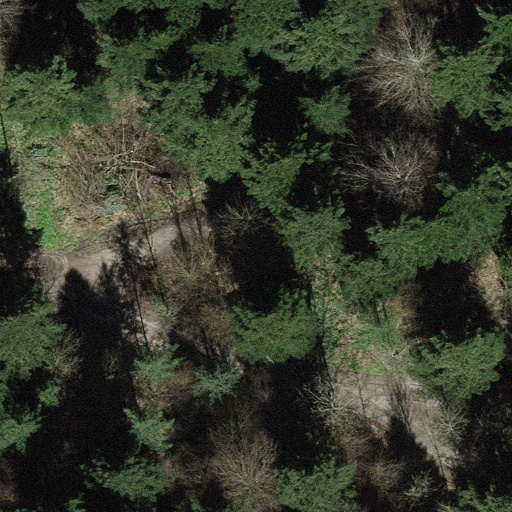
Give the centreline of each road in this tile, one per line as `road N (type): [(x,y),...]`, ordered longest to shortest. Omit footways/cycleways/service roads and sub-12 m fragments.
road 1 (track): [(40,287),(338,389),(511,416)]
road 2 (track): [(511,165),(40,287)]
road 3 (track): [(511,509),(338,389)]
